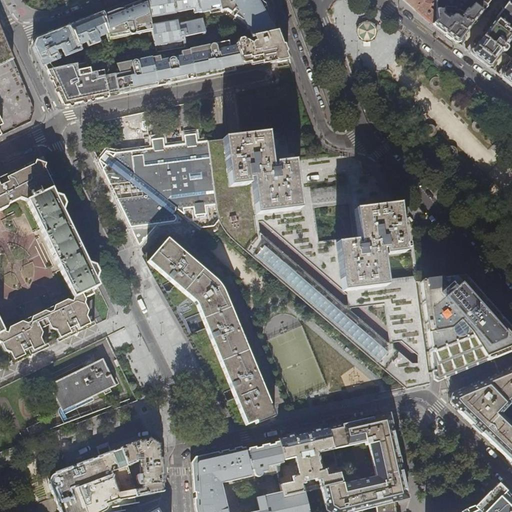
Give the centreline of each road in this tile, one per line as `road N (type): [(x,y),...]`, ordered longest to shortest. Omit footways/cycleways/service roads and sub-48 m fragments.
road 1 (residential): [(511,479),(427,396),(177,452)]
road 2 (residential): [(52,125),(171,385),(177,452)]
road 3 (residential): [(52,125),(267,73)]
road 4 (residential): [(365,132),(511,295)]
road 5 (residential): [(114,0),(17,38),(52,125)]
road 6 (residential): [(365,132),(348,141),(328,135),(276,0)]
road 7 (residential): [(511,107),(377,0)]
road 8 (residential): [(318,0),(365,132)]
